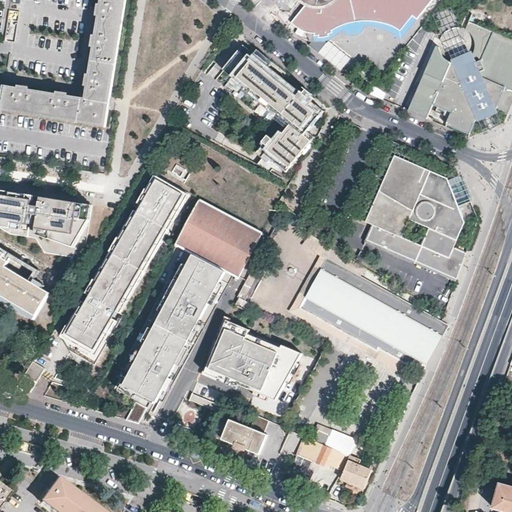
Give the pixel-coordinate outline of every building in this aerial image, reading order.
[(126,0),(103,0),(101,12),(99,11),(98,16),(98,21),(100,22),(97,43),(94,43),(93,49),(93,53),(95,53),(90,81),(88,81),(87,87),(86,92),(89,92),(87,105),(68,102),(69,100),(62,99),(59,99),(58,101),(29,96),(30,94),(24,93),(20,93),(20,95),(7,93),(7,92),(4,91),(0,116),(22,119),(106,132),(108,121),(126,0)] [(304,0),(305,0),(305,1),(307,2),(308,3),(309,4),(308,9),(307,8),(306,8),(305,7),(304,6),(294,19),(289,25),(290,26),(291,27),(292,28),(293,29),(295,31),(297,32),(298,32),(300,33),(302,34),(304,35),(306,35),(308,35),(310,35),(312,36),(312,37),(315,38),(315,40),(321,41),(325,38),(325,36),(327,35),(328,35),(329,35),(329,34),(329,33),(332,32),(335,31),(338,29),(340,29),(343,28),(346,26),(349,26),(351,26),(353,25),(356,24),(359,23),(364,23),(382,0),(304,0)] [(296,0),(297,1),(298,2),(298,3),(300,3),(300,4),(302,5),(303,6),(304,6),(305,7),(306,8),(307,8),(308,9),(309,4),(308,3),(307,2),(305,1),(305,0),(304,0),(296,0)] [(382,0),(364,23),(367,23),(370,24),(373,24),(376,25),(380,26),(383,27),(385,28),(387,29),(390,30),(393,32),(397,34),(408,20),(413,23),(431,0),(382,0)] [(356,24),(353,25),(351,26),(349,26),(346,26),(343,28),(340,29),(338,29),(335,31),(332,32),(329,33),(329,34),(329,35),(328,35),(327,35),(325,36),(325,38),(321,41),(315,40),(315,38),(312,37),(312,36),(310,35),(308,35),(306,35),(304,35),(302,34),(300,33),(298,32),(297,32),(295,31),(293,29),(292,28),(291,27),(290,26),(289,25),(294,19),(293,18),(291,17),(290,16),(289,15),(288,15),(287,14),(286,14),(285,14),(284,14),(283,14),(282,14),(281,13),(280,13),(278,13),(278,14),(276,14),(275,14),(274,14),(274,15),(273,15),(272,16),(276,19),(287,28),(306,44),(308,44),(309,44),(311,44),(312,44),(313,44),(315,44),(316,44),(317,44),(319,44),(320,44),(321,44),(322,43),(323,43),(325,43),(326,42),(327,42),(328,42),(329,41),(331,40),(332,39),(333,38),(334,37),(335,36),(337,35),(339,34),(340,34),(341,35),(342,36),(344,37),(345,38),(346,38),(347,38),(349,38),(351,39),(351,38),(364,23),(359,23),(356,24)] [(383,27),(380,26),(376,25),(373,24),(370,24),(367,23),(364,23),(351,38),(352,38),(353,38),(354,38),(355,38),(356,37),(357,36),(358,35),(359,34),(359,33),(360,32),(360,31),(360,30),(361,29),(379,32),(388,36),(391,37),(396,43),(413,23),(408,20),(397,34),(393,32),(390,30),(387,29),(385,28),(383,27)] [(436,46),(408,111),(427,118),(433,104),(451,112),(446,124),(469,133),(476,119),(477,119),(498,111),(507,114),(511,102),(511,40),(468,21),(464,29),(469,33),(472,37),(474,42),(474,48),(471,55),(453,63),(448,61),(444,57),(441,52),(439,46),(436,46)] [(245,56),(246,56),(254,63),(256,60),(258,58),(249,50),(245,56)] [(254,63),(246,56),(230,75),(298,130),(290,139),(289,138),(281,149),(277,154),(269,163),(281,173),(283,169),(290,176),(314,143),(307,135),(323,115),(292,90),(256,60),(254,63)] [(279,74),(258,58),(256,60),(292,90),(294,87),(279,74)] [(385,93),(374,86),(368,93),(382,99),(385,93)] [(313,102),(294,87),(292,90),(323,115),(325,113),(320,108),(313,102)] [(324,103),(317,98),(313,102),(320,108),(324,103)] [(497,111),(477,119),(478,121),(498,113),(497,111)] [(281,149),(289,138),(284,134),(275,144),(278,147),(281,149)] [(274,151),(278,147),(275,144),(273,143),(270,148),(272,150),(274,151)] [(269,163),(277,154),(274,151),(272,150),(270,148),(268,150),(269,151),(263,159),(269,163)] [(447,178),(394,156),(366,222),(373,225),(367,240),(457,280),(467,253),(455,247),(466,221),(456,197),(460,195),(454,184),(450,185),(447,178)] [(120,314),(187,195),(153,176),(137,204),(140,206),(137,213),(133,211),(62,337),(70,342),(67,347),(93,362),(116,321),(113,319),(116,312),(120,314)] [(22,225),(30,226),(35,197),(4,191),(3,200),(0,199),(0,227),(21,231),(22,225)] [(75,249),(82,237),(74,236),(71,243),(51,239),(52,232),(38,229),(42,203),(48,204),(48,205),(54,206),(53,214),(56,214),(59,201),(55,200),(42,198),(35,197),(30,226),(22,225),(21,231),(30,232),(37,235),(75,249)] [(226,271),(239,277),(263,233),(201,200),(176,244),(194,253),(226,271)] [(85,220),(87,205),(59,201),(56,214),(53,214),(54,206),(48,205),(48,204),(42,203),(38,229),(52,232),(51,239),(71,243),(74,236),(82,237),(91,221),(85,220)] [(94,206),(87,205),(85,220),(91,221),(94,206)] [(276,235),(272,232),(268,240),(272,243),(276,235)] [(457,280),(367,240),(366,242),(457,281),(457,280)] [(124,383),(156,400),(177,362),(181,365),(190,347),(186,345),(226,271),(194,253),(124,383)] [(449,326),(328,259),(302,309),(379,351),(380,349),(412,366),(413,367),(414,367),(415,367),(416,367),(417,367),(418,367),(419,367),(420,367),(421,366),(422,366),(423,366),(424,365),(425,365),(425,364),(426,364),(426,363),(428,364),(449,326)] [(0,298),(35,320),(51,293),(42,288),(34,283),(32,286),(16,276),(18,273),(7,266),(0,262),(0,298)] [(34,283),(18,273),(16,276),(32,286),(34,283)] [(266,276),(262,274),(249,296),(255,299),(266,276)] [(36,280),(34,283),(42,288),(44,285),(36,280)] [(247,311),(248,312),(252,304),(251,304),(239,298),(235,305),(247,311)] [(255,391),(277,399),(297,363),(303,353),(283,345),(282,348),(249,333),(250,329),(228,320),(206,372),(219,377),(218,380),(237,388),(239,384),(255,391)] [(32,361),(16,388),(30,392),(45,369),(32,361)] [(192,392),(190,398),(219,411),(222,405),(192,392)] [(267,420),(256,415),(251,428),(231,419),(222,439),(260,456),(269,435),(265,433),(270,421),(267,420)] [(176,436),(190,442),(195,431),(179,424),(177,430),(178,430),(176,436)] [(317,441),(329,446),(333,436),(321,430),(317,441)] [(346,460),(349,455),(329,446),(317,441),(304,436),(299,449),(311,454),(309,459),(329,467),(330,465),(342,470),(346,460)] [(22,451),(39,456),(40,454),(42,454),(43,449),(41,449),(42,447),(25,442),(25,444),(22,444),(21,448),(23,449),(22,451)] [(299,449),(297,454),(309,459),(311,454),(299,449)] [(361,459),(349,454),(349,455),(346,460),(348,461),(341,478),(364,488),(371,471),(358,466),(361,459)] [(358,466),(371,471),(374,464),(361,459),(358,466)] [(103,511),(59,479),(41,502),(51,509),(54,511),(103,511)] [(511,486),(500,483),(493,508),(494,509),(495,508),(503,510),(503,509),(511,511),(511,486)] [(205,501),(203,500),(204,498),(187,492),(187,494),(185,494),(183,498),(185,499),(184,501),(201,507),(201,505),(203,506),(205,501)]
